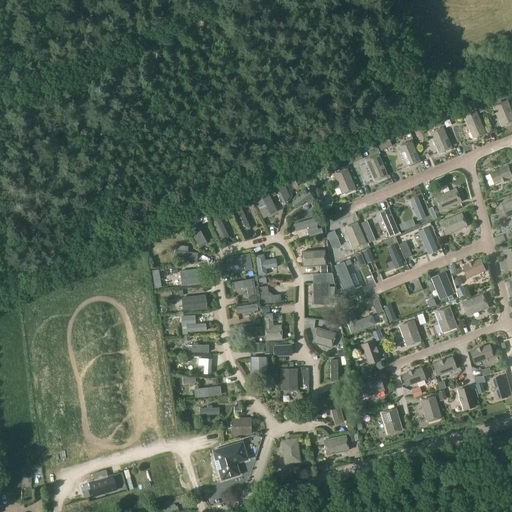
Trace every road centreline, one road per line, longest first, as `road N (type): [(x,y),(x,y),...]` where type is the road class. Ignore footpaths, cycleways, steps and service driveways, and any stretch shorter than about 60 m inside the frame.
road 1 (track): [(511,76),(0,303)]
road 2 (unclassified): [(217,511),(511,421)]
road 3 (track): [(0,0),(10,227),(0,278)]
